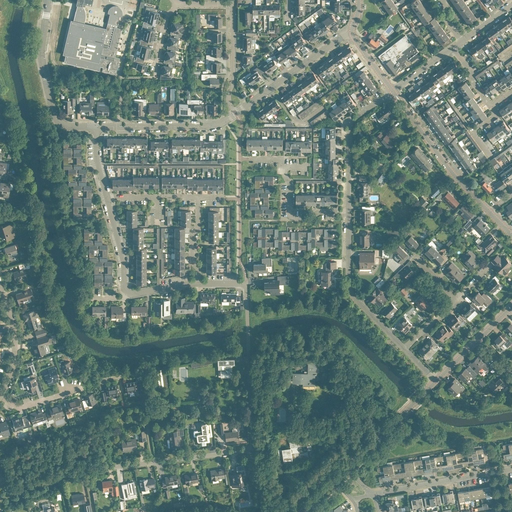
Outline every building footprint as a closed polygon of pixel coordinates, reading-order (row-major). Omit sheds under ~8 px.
[(92,0),(76,0),(75,8),(81,9),(83,8),(82,6),(83,3),(92,5),(92,0)] [(387,10),(395,4),(392,0),(391,0),(384,6),(387,10)] [(492,4),(494,2),(492,0),(482,0),(487,7),(490,5),(493,10),(495,9),(492,4)] [(424,6),(421,2),(413,8),(416,12),(424,6)] [(460,12),(468,6),(464,2),(457,7),(460,12)] [(390,14),(397,9),(398,8),(395,4),(387,10),(390,14)] [(102,39),(101,39),(98,38),(98,37),(97,37),(97,38),(88,36),(89,31),(82,29),(84,20),(84,19),(84,18),(84,17),(85,16),(85,15),(85,13),(85,12),(84,10),(84,9),(84,8),(83,8),(81,9),(75,8),(74,8),(69,29),(73,30),(71,37),(75,37),(74,40),(69,39),(71,39),(67,53),(66,53),(67,53),(65,62),(65,65),(70,66),(71,64),(71,63),(99,69),(99,71),(101,61),(108,63),(107,62),(110,49),(118,50),(116,50),(121,29),(123,29),(117,27),(119,16),(121,17),(122,16),(122,15),(122,14),(122,13),(122,12),(122,11),(122,10),(121,10),(121,9),(120,8),(119,7),(118,6),(117,6),(116,6),(115,6),(114,6),(113,6),(112,6),(111,7),(110,8),(109,8),(109,9),(108,10),(108,11),(108,12),(107,13),(108,13),(110,14),(108,21),(106,20),(104,27),(102,26),(101,31),(105,33),(103,42),(101,41),(102,39)] [(427,10),(424,6),(416,12),(419,16),(427,10)] [(463,16),(471,10),(468,6),(460,12),(463,16)] [(158,19),(159,16),(158,15),(159,13),(153,12),(154,9),(146,7),(145,10),(147,10),(147,13),(149,13),(148,17),(158,19)] [(253,21),(253,14),(253,7),(250,8),(250,12),(245,12),(246,24),(251,23),(251,21),(253,21)] [(430,14),(427,10),(419,16),(422,20),(430,14)] [(466,20),(474,14),(471,10),(463,16),(466,20)] [(218,18),(218,14),(208,14),(208,20),(214,20),(214,26),(216,26),(217,26),(221,26),(221,18),(218,18)] [(336,19),(332,14),(328,17),(333,25),(334,26),(336,30),(338,28),(336,25),(337,24),(338,24),(340,20),(337,19),(336,19)] [(433,18),(430,14),(422,20),(425,24),(426,23),(433,18)] [(469,24),(477,18),(474,14),(466,20),(469,24)] [(157,22),(158,19),(148,17),(147,20),(145,20),(145,22),(143,21),(142,25),(144,25),(150,26),(151,23),(156,25),(157,22)] [(329,28),(333,25),(328,17),(322,22),(323,24),(325,23),(329,28)] [(434,17),(433,18),(426,23),(429,27),(437,22),(434,17)] [(511,31),(511,30),(504,20),(500,23),(505,30),(508,28),(511,33),(511,31)] [(440,26),(437,22),(429,27),(432,31),(440,26)] [(180,33),(182,25),(173,23),(173,24),(172,24),(171,24),(171,26),(172,27),(171,34),(181,37),(182,33),(180,33)] [(326,33),(320,26),(319,23),(314,26),(316,29),(321,36),(326,33)] [(326,33),(330,30),(329,28),(325,23),(323,24),(320,26),(326,33)] [(505,30),(500,23),(495,26),(503,38),(505,36),(502,32),(505,30)] [(154,36),(155,33),(154,33),(155,31),(149,29),(150,26),(144,25),(143,30),(145,31),(144,34),(154,36)] [(443,30),(440,26),(432,31),(435,35),(443,30)] [(503,38),(495,26),(491,30),(496,37),(499,35),(501,39),(503,38)] [(221,41),(221,32),(217,32),(217,29),(208,29),(208,35),(212,35),(212,41),(216,41),(216,42),(217,42),(217,41),(221,41)] [(312,43),(317,40),(311,32),(309,29),(304,33),(306,36),(307,36),(312,43)] [(317,40),(321,36),(316,29),(311,32),(317,40)] [(446,33),(443,30),(435,35),(438,39),(446,33)] [(496,37),(491,30),(486,33),(488,36),(494,43),(494,44),(496,43),(493,39),(496,37)] [(304,45),(306,43),(303,38),(304,37),(300,32),(294,36),(296,39),(302,46),(303,48),(307,53),(309,51),(304,45)] [(256,43),(256,33),(248,33),(248,37),(243,37),(243,40),(242,40),(242,43),(256,43)] [(449,37),(447,34),(446,33),(438,39),(441,43),(449,37)] [(153,40),(154,36),(144,34),(143,37),(141,37),(140,42),(146,44),(147,41),(152,42),(153,40)] [(371,39),(368,43),(375,48),(380,43),(383,46),(384,45),(388,40),(381,34),(376,41),(374,40),(375,39),(374,35),(372,34),(371,34),(369,36),(369,38),(371,39)] [(406,35),(378,56),(393,75),(403,68),(407,65),(405,62),(406,61),(406,60),(407,59),(408,60),(408,59),(411,63),(421,55),(418,52),(406,35)] [(176,49),(179,37),(174,36),(173,38),(170,37),(170,38),(169,38),(168,39),(168,40),(168,41),(169,42),(167,49),(178,51),(179,49),(176,49)] [(494,43),(488,36),(484,39),(492,51),(494,49),(491,45),(494,43)] [(452,41),(449,37),(441,43),(444,47),(452,41)] [(297,49),(302,46),(296,39),(292,42),(294,44),(297,49)] [(493,53),(492,51),(484,39),(479,43),(484,50),(487,49),(491,54),(493,53)] [(150,54),(151,50),(150,50),(151,48),(145,47),(146,44),(140,42),(139,45),(141,46),(140,51),(150,54)] [(256,49),(256,43),(242,43),(242,46),(243,46),(243,49),(248,49),(248,53),(255,53),(255,49),(256,49)] [(484,50),(479,43),(474,46),(483,58),(485,56),(482,52),(484,50)] [(290,57),(294,54),(289,47),(288,44),(283,48),(290,57)] [(294,54),(299,51),(297,49),(294,44),(289,47),(294,54)] [(354,51),(352,48),(351,48),(349,46),(345,49),(350,56),(353,54),(355,59),(358,56),(355,52),(354,53),(353,51),(354,51)] [(483,58),(474,46),(470,49),(471,52),(469,54),(474,60),(476,58),(475,57),(478,55),(481,59),(483,58)] [(221,56),(221,47),(211,47),(211,55),(206,55),(206,59),(214,59),(214,56),(221,56)] [(288,59),(290,57),(283,48),(279,51),(286,61),(287,62),(289,66),(291,64),(288,59)] [(350,56),(345,49),(340,52),(348,64),(350,62),(347,58),(350,56)] [(149,57),(150,54),(140,51),(139,55),(137,54),(136,60),(142,61),(143,58),(148,59),(149,57)] [(172,65),(175,53),(167,51),(167,52),(166,52),(165,53),(164,55),(165,56),(166,56),(164,63),(172,65)] [(281,64),(286,61),(279,51),(274,54),(274,55),(275,55),(279,61),(281,64)] [(348,64),(340,52),(335,56),(341,63),(343,61),(346,65),(348,64)] [(276,68),(278,66),(276,64),(279,61),(275,55),(274,55),(271,57),(272,59),(268,62),(274,70),(276,69),(276,68)] [(254,62),(252,59),(252,56),(242,56),(242,59),(243,59),(243,62),(245,62),(245,63),(242,66),(244,69),(254,62)] [(341,63),(335,56),(331,59),(339,71),(341,69),(338,65),(341,63)] [(146,71),(147,68),(146,68),(147,65),(141,64),(142,61),(136,60),(134,59),(133,62),(135,63),(135,65),(137,66),(136,69),(146,71)] [(221,71),(221,62),(214,62),(214,59),(206,59),(206,63),(211,63),(211,71),(221,71)] [(339,71),(331,59),(326,62),(328,65),(331,70),(334,68),(337,72),(339,71)] [(454,60),(449,64),(454,71),(459,68),(454,60)] [(69,72),(70,66),(65,65),(65,62),(62,61),(60,70),(69,72)] [(99,71),(116,75),(118,68),(111,66),(111,64),(102,61),(99,71)] [(271,72),(274,70),(268,62),(263,66),(261,64),(258,66),(263,73),(266,71),(268,74),(271,72)] [(331,70),(328,65),(326,62),(322,66),(330,77),(332,76),(329,72),(331,70)] [(454,71),(449,64),(444,67),(451,77),(452,79),(455,77),(452,73),(454,71)] [(171,79),(172,73),(171,72),(172,68),(163,66),(162,66),(161,67),(161,69),(162,70),(160,79),(171,79)] [(263,73),(258,66),(255,69),(256,71),(251,74),(257,82),(260,80),(262,78),(260,75),(263,73)] [(330,77),(322,66),(317,69),(317,70),(316,70),(321,77),(325,75),(328,79),(330,77)] [(451,77),(444,67),(440,70),(445,78),(448,76),(450,78),(451,77)] [(447,81),(445,78),(440,70),(435,74),(443,85),(446,84),(445,82),(447,81)] [(367,76),(364,71),(356,76),(360,81),(367,76)] [(255,84),(257,82),(251,74),(250,72),(242,78),(247,85),(250,82),(252,85),(254,84),(255,84)] [(218,86),(218,79),(216,79),(216,74),(201,74),(201,80),(209,80),(209,86),(214,86),(214,87),(215,87),(215,86),(218,86)] [(322,83),(318,77),(317,77),(314,74),(309,77),(314,84),(317,83),(320,85),(322,83)] [(443,85),(435,74),(431,77),(431,78),(432,79),(436,84),(439,82),(442,86),(443,85)] [(507,86),(511,83),(506,75),(502,78),(507,86)] [(303,79),(301,76),(299,77),(303,82),(300,84),(305,91),(310,88),(305,80),(304,79),(303,79)] [(371,80),(367,76),(360,81),(363,86),(371,80)] [(507,86),(502,78),(500,76),(496,79),(502,87),(503,89),(507,86)] [(309,77),(305,80),(310,88),(312,90),(316,87),(314,84),(309,77)] [(432,79),(427,82),(433,90),(437,86),(436,84),(432,79)] [(497,90),(501,87),(502,87),(496,79),(492,82),(497,90)] [(374,85),(371,80),(363,86),(365,88),(364,89),(363,88),(361,90),(361,91),(363,93),(366,91),(367,90),(374,85)] [(433,90),(427,82),(423,86),(428,93),(430,96),(435,92),(433,90)] [(469,86),(466,82),(458,88),(461,92),(469,86)] [(493,93),(497,90),(492,82),(488,85),(493,93)] [(489,96),(493,93),(488,85),(486,83),(482,85),(484,87),(483,88),(489,96)] [(305,91),(300,84),(295,87),(301,95),(305,91)] [(377,90),(374,85),(367,90),(370,95),(377,90)] [(428,93),(423,86),(418,89),(423,96),(428,93)] [(472,90),(469,86),(461,92),(464,96),(472,90)] [(301,95),(295,87),(290,91),(296,98),(301,95)] [(285,92),(283,89),(281,90),(284,95),(281,97),(287,104),(288,106),(293,103),(286,94),(285,92)] [(425,99),(423,96),(418,89),(413,92),(419,100),(421,98),(423,101),(425,99)] [(475,95),(472,90),(464,96),(467,100),(472,96),(475,95)] [(296,98),(290,91),(286,94),(293,103),(293,104),(298,100),(296,98)] [(419,100),(413,92),(409,96),(411,99),(411,100),(409,101),(413,106),(415,105),(414,103),(419,100)] [(356,105),(348,94),(344,97),(346,100),(352,108),(356,105)] [(94,113),(94,96),(91,96),(91,103),(80,103),(80,114),(85,114),(85,113),(94,113)] [(472,96),(467,100),(464,102),(467,106),(475,100),(472,96)] [(71,112),(71,105),(75,105),(75,98),(68,98),(68,102),(63,102),(63,112),(71,112)] [(108,114),(108,111),(111,111),(111,103),(111,99),(108,99),(108,103),(108,107),(102,107),(102,105),(101,104),(100,104),(99,104),(98,104),(97,105),(97,107),(97,114),(108,114)] [(142,114),(142,109),(146,109),(146,99),(142,99),(142,102),(134,102),(134,114),(142,114)] [(281,106),(275,99),(271,102),(276,110),(281,106)] [(173,114),(173,107),(176,107),(176,100),(169,100),(169,103),(164,103),(164,111),(163,111),(163,113),(164,113),(164,114),(173,114)] [(203,114),(203,104),(199,104),(199,100),(191,100),(191,104),(191,107),(191,115),(194,115),(194,114),(203,114)] [(352,108),(346,100),(342,103),(347,111),(352,108)] [(478,104),(475,100),(467,106),(470,110),(478,104)] [(217,114),(217,106),(218,107),(218,101),(214,101),(214,105),(206,105),(206,115),(210,115),(210,114),(217,114)] [(278,112),(276,110),(271,102),(266,106),(273,115),(272,115),(273,116),(278,112)] [(191,115),(191,107),(186,107),(186,103),(179,103),(179,109),(180,110),(180,114),(184,114),(184,115),(191,115)] [(347,111),(342,103),(338,106),(343,114),(347,111)] [(481,109),(478,104),(470,110),(473,114),(481,109)] [(158,114),(158,105),(149,105),(149,111),(148,111),(148,112),(149,112),(149,114),(158,114)] [(427,117),(436,110),(438,109),(437,107),(435,108),(433,105),(423,112),(427,117)] [(273,115),(266,106),(261,109),(267,116),(268,118),(272,115),(273,115)] [(343,114),(338,106),(334,109),(339,117),(343,114)] [(392,113),(387,107),(376,114),(381,121),(379,122),(381,125),(389,120),(387,117),(392,113)] [(509,116),(504,108),(499,111),(505,119),(509,116)] [(267,116),(261,109),(257,113),(258,114),(256,115),(261,121),(267,116)] [(335,120),(339,117),(334,109),(329,112),(331,115),(335,120)] [(484,113),(481,109),(473,114),(476,118),(484,113)] [(430,121),(439,114),(436,110),(427,117),(430,121)] [(487,117),(484,113),(476,118),(479,123),(487,117)] [(433,126),(440,121),(443,119),(439,114),(430,121),(433,126)] [(436,130),(443,125),(446,123),(443,119),(440,121),(433,126),(436,130)] [(511,132),(503,121),(501,123),(499,121),(497,122),(498,123),(499,124),(507,135),(511,132)] [(507,135),(499,124),(495,127),(503,138),(507,135)] [(439,135),(449,127),(448,126),(445,127),(443,125),(436,130),(439,135)] [(442,139),(450,134),(452,132),(449,127),(439,135),(442,139)] [(503,138),(495,127),(491,130),(497,138),(498,141),(503,138)] [(497,138),(491,130),(487,133),(492,141),(497,138)] [(384,137),(383,136),(381,133),(376,137),(383,144),(384,144),(388,148),(393,143),(386,135),(384,137)] [(445,143),(455,136),(454,134),(451,136),(450,134),(442,139),(445,143)] [(223,139),(223,135),(220,135),(220,141),(217,141),(217,150),(222,150),(222,153),(226,153),(226,139),(223,139)] [(112,152),(112,138),(107,138),(103,138),(103,148),(107,148),(107,147),(110,147),(110,152),(112,152)] [(451,148),(459,142),(456,138),(448,143),(451,148)] [(371,140),(368,143),(374,150),(378,147),(371,140)] [(454,152),(464,145),(461,140),(459,142),(451,148),(454,152)] [(72,153),(72,148),(68,148),(68,144),(63,144),(63,153),(72,153)] [(81,152),(81,144),(76,144),(76,148),(72,148),(72,153),(81,152)] [(457,156),(465,150),(467,149),(464,145),(454,152),(457,156)] [(433,164),(427,157),(418,147),(410,154),(426,171),(433,164)] [(460,160),(468,154),(465,150),(457,156),(460,160)] [(81,161),(81,152),(72,153),(72,156),(73,156),(73,157),(76,157),(76,161),(81,161)] [(72,156),(72,153),(63,153),(63,161),(68,161),(68,157),(71,157),(71,156),(72,156)] [(463,164),(471,159),(468,154),(460,160),(463,164)] [(498,162),(496,159),(494,157),(490,161),(493,166),(498,162)] [(466,168),(474,163),(471,159),(463,164),(466,168)] [(72,169),(72,166),(71,166),(71,164),(68,164),(68,161),(63,161),(63,169),(68,169),(72,169)] [(469,173),(477,167),(474,163),(466,168),(469,173)] [(510,179),(511,177),(511,173),(507,166),(503,169),(504,170),(510,179)] [(77,173),(77,169),(72,169),(68,169),(68,177),(73,177),(73,174),(76,174),(76,173),(77,173)] [(86,178),(86,169),(81,169),(77,169),(77,173),(78,173),(78,174),(81,174),(81,178),(86,178)] [(389,177),(386,175),(388,172),(384,170),(377,180),(384,185),(389,177)] [(505,183),(510,179),(504,170),(498,174),(505,183)] [(492,189),(488,184),(492,179),(482,172),(479,175),(485,178),(479,183),(488,193),(492,189)] [(264,181),(264,176),(255,176),(255,184),(260,184),(260,181),(264,181)] [(273,184),(273,176),(264,176),(264,181),(269,181),(268,184),(273,184)] [(368,196),(368,184),(368,182),(368,178),(366,178),(366,176),(360,176),(360,179),(365,179),(365,182),(360,182),(360,183),(358,183),(358,188),(360,188),(360,196),(358,196),(358,201),(363,201),(363,196),(368,196)] [(77,186),(77,184),(77,182),(76,182),(76,181),(73,181),(73,177),(68,177),(68,186),(73,186),(77,186)] [(506,185),(505,184),(502,179),(495,184),(500,190),(506,185)] [(12,185),(10,184),(10,183),(0,181),(0,188),(9,190),(12,190),(12,186),(12,185)] [(260,188),(260,184),(255,184),(255,192),(255,193),(260,193),(264,193),(264,189),(263,189),(263,188),(260,188)] [(273,193),(273,184),(268,184),(268,188),(266,188),(266,189),(264,189),(264,193),(269,193),(273,193)] [(91,194),(91,186),(86,185),(86,186),(82,186),(82,190),(83,190),(83,191),(86,191),(86,194),(91,194)] [(82,186),(77,186),(73,186),(73,194),(78,194),(78,191),(81,191),(81,190),(82,190),(82,186)] [(437,186),(429,194),(434,198),(441,191),(437,186)] [(0,198),(7,200),(9,190),(0,188),(0,198)] [(258,196),(260,196),(260,193),(255,193),(255,192),(250,192),(250,201),(255,201),(255,198),(258,198),(258,196)] [(428,201),(432,197),(427,192),(423,196),(428,201)] [(444,194),(442,192),(436,197),(439,200),(444,194)] [(454,200),(455,199),(448,192),(442,198),(453,209),(458,204),(454,200)] [(269,201),(269,193),(264,193),(260,193),(260,196),(261,196),(261,198),(264,198),(264,201),(269,201)] [(82,202),(82,198),(81,198),(81,197),(78,197),(78,194),(73,194),(73,202),(82,202)] [(424,198),(419,203),(424,208),(429,203),(424,198)] [(428,212),(437,202),(434,200),(426,209),(428,212)] [(255,204),(255,201),(250,201),(250,209),(255,209),(260,209),(260,206),(258,206),(258,204),(255,204)] [(269,209),(269,201),(264,201),(264,204),(261,204),(261,206),(260,206),(260,209),(264,209),(269,209)] [(82,207),(82,202),(73,202),(73,210),(78,210),(78,207),(81,207),(82,207)] [(91,211),(91,202),(82,202),(82,207),(83,207),(86,207),(86,211),(91,211)] [(474,213),(464,204),(460,209),(463,212),(461,214),(468,220),(474,213)] [(190,210),(189,210),(189,206),(179,206),(179,211),(180,211),(180,215),(190,215),(190,210)] [(370,216),(371,216),(371,210),(375,210),(375,206),(362,206),(362,210),(360,210),(360,223),(371,223),(370,223),(370,216)] [(218,215),(218,212),(219,212),(219,207),(209,207),(209,211),(208,211),(208,217),(221,217),(221,215),(218,215)] [(263,212),(264,212),(264,209),(260,209),(255,209),(255,218),(260,218),(260,214),(263,214),(263,212)] [(273,217),(273,209),(269,209),(264,209),(264,212),(266,212),(266,214),(269,214),(268,218),(273,217)] [(82,219),(82,214),(81,214),(78,214),(78,210),(73,210),(73,219),(82,219)] [(466,229),(473,222),(470,219),(463,227),(466,229)] [(489,229),(486,225),(486,224),(484,225),(480,221),(476,225),(473,222),(466,229),(469,233),(472,231),(475,233),(477,234),(479,232),(482,236),(489,229)] [(2,225),(0,225),(0,231),(2,238),(5,237),(6,240),(13,238),(10,228),(12,228),(11,224),(3,227),(2,225)] [(93,233),(93,228),(84,228),(84,237),(89,237),(89,233),(91,233),(93,233)] [(102,237),(102,228),(93,228),(93,233),(94,233),(97,233),(97,237),(102,237)] [(262,238),(262,229),(254,229),(254,233),(257,233),(257,236),(259,236),(259,238),(262,238)] [(270,233),(270,229),(262,229),(262,238),(265,238),(265,236),(267,236),(267,233),(270,233)] [(278,232),(279,232),(279,229),(270,229),(270,233),(274,233),(274,236),(275,236),(275,238),(278,238),(278,232)] [(320,233),(319,229),(311,229),(311,232),(312,238),(315,238),(315,236),(316,236),(316,233),(320,233)] [(328,238),(328,229),(319,229),(320,233),(323,233),(323,236),(325,236),(325,238),(328,238)] [(336,229),(328,229),(328,238),(333,238),(333,233),(336,233),(336,229)] [(367,231),(360,231),(360,239),(360,246),(369,246),(369,235),(367,235),(367,231)] [(418,244),(409,234),(406,231),(399,240),(400,241),(404,246),(407,243),(413,249),(418,244)] [(295,241),(295,232),(286,232),(286,236),(290,236),(290,239),(292,239),(292,241),(295,241)] [(303,236),(303,232),(295,232),(295,241),(298,241),(298,239),(300,239),(300,236),(303,236)] [(311,232),(303,232),(303,236),(307,236),(307,239),(308,239),(308,241),(312,241),(312,238),(311,232)] [(484,242),(482,240),(477,245),(480,248),(483,245),(487,248),(485,250),(485,252),(488,255),(494,250),(491,247),(497,241),(491,235),(484,242)] [(93,245),(93,241),(92,241),(92,240),(89,240),(89,237),(84,237),(84,245),(89,245),(93,245)] [(102,245),(102,237),(97,237),(97,240),(94,240),(94,241),(93,241),(93,245),(98,245),(102,245)] [(262,247),(262,238),(259,238),(259,239),(257,239),(257,242),(254,242),(254,247),(262,247)] [(270,247),(270,242),(267,242),(267,239),(265,239),(265,238),(262,238),(262,247),(270,247)] [(278,247),(278,241),(278,238),(275,238),(275,239),(274,239),(274,242),(270,242),(270,247),(278,247)] [(320,247),(320,242),(316,242),(316,239),(315,239),(315,238),(312,238),(312,241),(312,247),(320,247)] [(328,247),(328,238),(325,238),(325,239),(323,239),(323,242),(320,242),(320,247),(328,247)] [(333,242),(333,238),(328,238),(328,247),(336,247),(336,242),(333,242)] [(286,250),(286,245),(283,245),(283,242),(282,242),(282,241),(278,241),(278,247),(278,250),(286,250)] [(295,250),(295,241),(292,241),(292,242),(290,242),(290,245),(286,245),(286,250),(295,250)] [(303,250),(303,245),(300,245),(300,242),(298,242),(298,241),(295,241),(295,250),(303,250)] [(312,250),(312,247),(312,241),(308,241),(308,242),(307,242),(307,245),(303,245),(303,250),(312,250)] [(401,264),(407,258),(408,257),(409,256),(408,255),(407,254),(402,249),(405,246),(404,246),(400,241),(396,245),(397,247),(393,251),(396,254),(395,256),(395,258),(398,262),(401,264)] [(431,258),(438,252),(434,249),(437,246),(431,241),(425,247),(428,250),(425,252),(431,258)] [(15,244),(4,248),(2,248),(4,253),(6,252),(9,258),(18,255),(15,244)] [(98,245),(93,245),(89,245),(89,253),(94,253),(94,250),(97,250),(98,250),(98,245)] [(107,254),(107,245),(102,245),(98,245),(98,250),(99,250),(102,250),(102,254),(107,254)] [(389,258),(391,249),(383,249),(383,258),(389,258)] [(470,250),(466,253),(470,257),(465,261),(472,268),(477,263),(475,259),(477,257),(470,250)] [(360,263),(360,269),(364,269),(364,272),(368,272),(368,269),(372,269),(372,264),(375,264),(375,252),(368,252),(368,256),(360,256),(360,260),(359,260),(359,263),(360,263)] [(441,255),(438,252),(431,258),(437,264),(439,262),(442,265),(449,259),(443,253),(441,255)] [(98,262),(98,257),(97,257),(94,257),(94,253),(89,253),(89,262),(94,262),(98,262)] [(497,255),(491,261),(496,265),(495,266),(502,274),(503,273),(504,274),(510,268),(509,267),(511,264),(504,257),(502,259),(497,255)] [(29,266),(36,264),(34,258),(24,261),(25,262),(18,264),(20,270),(13,272),(16,281),(26,277),(23,269),(27,268),(28,269),(29,268),(30,267),(29,266)] [(272,266),(272,258),(262,258),(262,264),(262,265),(259,265),(259,264),(254,264),(254,268),(255,268),(255,273),(258,273),(259,273),(259,275),(266,274),(266,269),(267,269),(266,266),(272,266)] [(329,263),(328,263),(326,263),(326,271),(319,271),(319,275),(322,275),(322,280),(323,280),(323,285),(331,285),(331,280),(330,280),(330,276),(332,276),(332,268),(336,268),(337,261),(329,261),(329,263)] [(103,262),(98,262),(94,262),(94,270),(99,270),(99,266),(102,266),(103,266),(103,262)] [(457,283),(463,276),(454,267),(455,266),(452,263),(446,268),(449,271),(447,274),(450,277),(451,276),(457,283)] [(415,272),(409,266),(405,269),(403,267),(394,275),(397,278),(403,272),(406,275),(404,277),(404,278),(406,280),(407,280),(409,278),(408,278),(409,278),(415,272)] [(112,278),(112,269),(107,269),(107,273),(104,273),(104,274),(103,274),(103,278),(112,278)] [(103,278),(103,274),(102,274),(102,273),(99,273),(99,270),(94,270),(94,278),(103,278)] [(492,281),(487,286),(492,292),(500,285),(498,282),(500,279),(496,275),(491,280),(492,281)] [(266,286),(265,286),(265,291),(270,291),(270,292),(273,291),(273,294),(279,294),(278,288),(280,288),(280,285),(288,284),(288,276),(277,276),(278,280),(273,281),(273,280),(270,280),(270,282),(266,282),(266,286)] [(103,283),(103,278),(94,278),(94,287),(102,287),(102,283),(103,283)] [(112,287),(112,278),(103,278),(103,283),(104,283),(107,283),(107,287),(112,287)] [(33,288),(31,284),(23,286),(25,292),(22,293),(22,292),(16,294),(19,303),(23,302),(28,301),(28,300),(33,298),(30,289),(33,288)] [(407,292),(403,288),(399,291),(403,296),(407,292)] [(369,296),(374,302),(375,301),(379,305),(386,299),(381,294),(381,293),(377,289),(376,289),(369,295),(370,295),(369,296)] [(201,294),(200,294),(200,302),(208,302),(208,303),(209,303),(214,303),(214,294),(204,294),(203,293),(202,292),(201,293),(201,294)] [(222,294),(221,294),(221,301),(235,301),(235,305),(239,305),(239,297),(236,297),(236,294),(226,294),(226,292),(222,292),(222,294)] [(492,300),(486,294),(483,297),(479,292),(473,298),(479,304),(482,301),(486,306),(492,300)] [(420,301),(416,305),(421,310),(423,308),(424,309),(428,309),(429,310),(434,305),(430,301),(429,303),(422,296),(418,299),(420,301)] [(176,313),(185,313),(185,311),(192,311),(192,317),(196,317),(196,312),(196,303),(193,303),(193,302),(184,302),(184,298),(177,298),(177,302),(176,302),(176,313)] [(393,301),(391,298),(385,303),(388,306),(383,311),(389,317),(397,309),(391,303),(393,301)] [(161,303),(155,303),(155,315),(163,315),(163,314),(169,314),(169,300),(161,300),(161,303)] [(481,311),(472,302),(470,304),(468,302),(465,305),(466,306),(460,311),(467,318),(475,310),(478,313),(481,311)] [(131,314),(132,315),(132,317),(137,317),(137,315),(140,315),(140,316),(147,316),(147,307),(131,306),(131,314)] [(105,307),(92,307),(92,316),(105,316),(105,311),(105,309),(105,307)] [(122,308),(119,308),(111,308),(111,317),(116,317),(116,320),(117,320),(117,321),(121,321),(125,321),(125,313),(122,313),(122,308)] [(35,331),(37,338),(47,334),(45,328),(42,329),(40,325),(38,326),(35,318),(39,317),(37,311),(34,312),(33,311),(25,313),(25,314),(23,315),(25,321),(27,321),(30,330),(38,327),(39,330),(35,331)] [(405,312),(394,323),(399,327),(400,327),(406,332),(409,329),(409,328),(412,324),(407,320),(408,319),(406,316),(407,315),(405,312)] [(455,315),(449,322),(455,328),(459,324),(462,326),(466,322),(460,315),(457,318),(455,315)] [(444,326),(436,334),(443,342),(449,336),(454,332),(449,327),(447,329),(444,326)] [(38,343),(32,345),(36,356),(45,353),(49,352),(47,344),(52,343),(50,335),(37,339),(38,343)] [(511,342),(511,341),(506,336),(503,338),(500,335),(495,340),(500,346),(503,343),(507,347),(511,342)] [(426,346),(420,352),(427,359),(435,350),(434,349),(437,345),(431,339),(425,344),(426,346)] [(316,362),(316,356),(309,356),(309,362),(308,362),(308,374),(295,373),(294,382),(303,382),(303,385),(314,386),(314,374),(316,374),(316,362)] [(473,359),(468,364),(472,367),(474,365),(476,367),(474,370),(477,373),(480,370),(479,370),(482,367),(485,370),(490,366),(485,361),(484,362),(478,356),(474,360),(473,359)] [(191,367),(212,363),(211,359),(190,363),(191,367)] [(226,375),(231,375),(230,365),(234,365),(234,359),(217,360),(218,370),(221,369),(221,374),(226,373),(226,375)] [(63,369),(65,374),(73,372),(72,367),(70,368),(68,362),(64,363),(63,360),(58,362),(60,370),(63,369)] [(477,374),(473,371),(469,366),(466,369),(466,368),(458,375),(464,382),(470,376),(473,378),(477,374)] [(47,378),(49,385),(56,382),(55,378),(58,377),(55,367),(48,369),(49,373),(44,375),(45,378),(47,378)] [(168,388),(165,368),(161,368),(161,369),(155,369),(157,387),(164,386),(164,388),(168,388)] [(23,378),(24,381),(21,382),(23,389),(26,388),(28,392),(32,390),(33,394),(36,393),(34,389),(36,389),(34,385),(38,384),(36,380),(37,380),(35,373),(29,376),(23,378)] [(502,390),(503,390),(505,392),(509,388),(507,386),(507,385),(500,378),(495,382),(493,380),(486,386),(489,389),(492,386),(497,390),(499,388),(502,390)] [(452,384),(448,388),(452,392),(453,391),(455,394),(459,391),(460,392),(464,388),(455,379),(451,383),(452,384)] [(136,385),(135,382),(124,384),(125,393),(137,391),(137,390),(138,390),(139,395),(143,394),(141,384),(137,385),(136,385)] [(117,385),(105,387),(106,391),(105,391),(101,391),(103,402),(107,402),(106,396),(107,396),(119,394),(117,385)] [(87,400),(82,402),(85,409),(92,407),(91,404),(95,403),(93,397),(92,394),(85,396),(87,400)] [(68,407),(65,408),(68,418),(74,416),(73,411),(81,408),(81,406),(81,405),(80,405),(78,398),(67,402),(68,407)] [(50,411),(46,412),(48,420),(49,423),(54,422),(53,418),(63,414),(60,404),(55,406),(49,408),(50,411)] [(43,423),(46,422),(47,427),(50,426),(49,423),(48,420),(47,420),(45,413),(42,414),(41,410),(30,414),(33,426),(38,425),(37,422),(42,420),(43,423)] [(16,418),(12,419),(13,423),(14,429),(21,426),(22,429),(30,426),(28,418),(23,419),(22,417),(17,419),(16,418)] [(0,432),(4,432),(4,434),(5,436),(10,434),(6,422),(0,423),(0,432)] [(208,435),(208,434),(207,432),(211,431),(210,424),(206,425),(206,424),(202,424),(201,425),(202,433),(198,434),(198,431),(197,430),(194,431),(193,432),(193,436),(195,437),(196,436),(197,441),(198,442),(201,441),(202,443),(203,444),(204,444),(205,442),(205,441),(208,440),(207,436),(208,435)] [(184,435),(184,434),(182,425),(176,426),(177,431),(168,432),(169,439),(167,440),(168,448),(175,447),(180,447),(179,438),(178,438),(177,436),(184,435)] [(137,431),(138,441),(146,440),(145,430),(137,431)] [(238,439),(238,434),(237,431),(225,433),(226,441),(238,439)] [(310,438),(306,439),(290,441),(290,448),(278,449),(279,455),(275,455),(276,464),(276,461),(280,460),(280,463),(313,458),(312,450),(313,450),(312,445),(311,445),(310,438)] [(135,439),(130,439),(122,441),(122,442),(119,442),(118,443),(118,445),(119,446),(122,446),(122,447),(122,448),(123,448),(123,451),(137,449),(135,439)] [(511,458),(511,443),(503,445),(504,450),(509,449),(510,453),(503,455),(504,460),(511,458)] [(474,465),(472,451),(463,452),(463,449),(461,450),(461,452),(462,457),(468,456),(469,461),(463,462),(464,467),(474,465)] [(482,449),(472,451),(474,465),(485,463),(484,458),(478,459),(477,454),(483,453),(482,449)] [(464,467),(463,462),(457,463),(456,458),(462,457),(461,452),(451,454),(453,469),(464,467)] [(453,469),(451,454),(440,456),(441,461),(447,460),(448,464),(442,465),(443,470),(453,469)] [(443,470),(442,465),(436,466),(435,462),(441,461),(440,456),(430,458),(432,472),(443,470)] [(432,472),(430,458),(419,460),(420,464),(426,463),(427,468),(421,469),(422,474),(432,472)] [(401,478),(400,473),(394,474),(393,469),(399,468),(398,464),(398,460),(395,461),(396,464),(388,465),(391,480),(401,478)] [(422,474),(421,469),(415,470),(414,465),(420,464),(419,460),(409,462),(411,476),(422,474)] [(411,476),(409,462),(398,464),(399,468),(405,467),(406,472),(400,473),(401,478),(411,476)] [(391,480),(388,465),(382,467),(381,463),(378,464),(378,467),(377,467),(378,472),(384,471),(385,476),(379,477),(380,482),(391,480)] [(236,466),(237,473),(230,474),(232,487),(247,484),(243,465),(236,466)] [(223,469),(210,471),(212,483),(218,482),(218,479),(224,477),(223,469)] [(196,473),(184,475),(186,484),(192,483),(198,482),(196,473)] [(165,480),(162,481),(163,487),(167,486),(166,485),(177,483),(176,475),(165,477),(165,480)] [(147,479),(139,480),(141,490),(149,488),(148,488),(155,486),(153,478),(147,480),(147,479)] [(111,481),(102,482),(103,492),(112,490),(111,481)] [(127,483),(121,484),(124,499),(131,498),(130,495),(136,493),(133,481),(127,483)] [(457,499),(456,493),(453,494),(453,490),(450,491),(450,492),(448,493),(449,502),(455,501),(454,500),(457,499)] [(449,502),(448,493),(448,491),(445,491),(445,493),(442,493),(443,496),(440,496),(441,503),(441,505),(445,504),(445,503),(449,502)] [(71,495),(73,504),(85,502),(83,494),(77,495),(77,494),(71,495)] [(426,506),(425,499),(422,499),(421,496),(419,496),(419,498),(417,498),(418,508),(423,507),(423,508),(427,507),(426,506)] [(418,508),(417,498),(416,497),(414,497),(414,498),(411,499),(412,501),(409,502),(409,505),(410,510),(414,510),(413,508),(418,508)] [(393,504),(393,500),(389,501),(389,502),(386,503),(387,511),(390,511),(397,511),(397,507),(398,507),(397,504),(397,503),(394,504),(393,504)] [(50,508),(50,507),(49,507),(50,506),(48,502),(41,503),(43,508),(44,508),(44,509),(40,511),(56,511),(55,511),(54,507),(50,508)]
